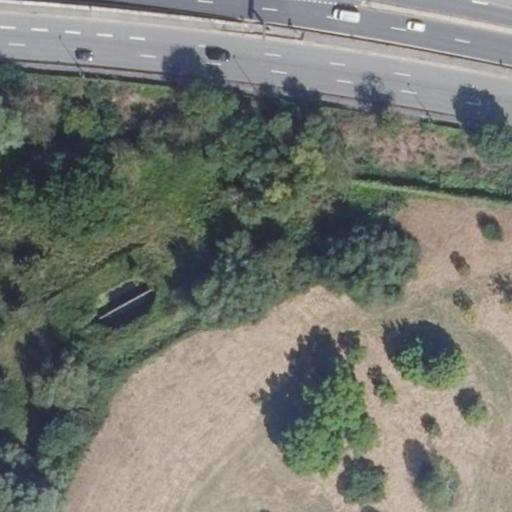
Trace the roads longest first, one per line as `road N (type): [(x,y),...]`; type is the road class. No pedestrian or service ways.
road 1 (primary): [(0,41),(188,54),(511,103)]
road 2 (primary): [(511,51),(189,0)]
